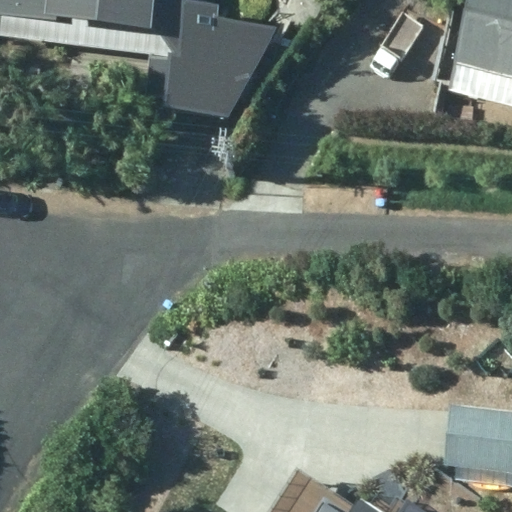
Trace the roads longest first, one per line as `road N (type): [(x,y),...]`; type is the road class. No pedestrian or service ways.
road 1 (unclassified): [(511,234),(256,231),(143,250),(34,321)]
road 2 (unclassified): [(34,321),(0,438)]
